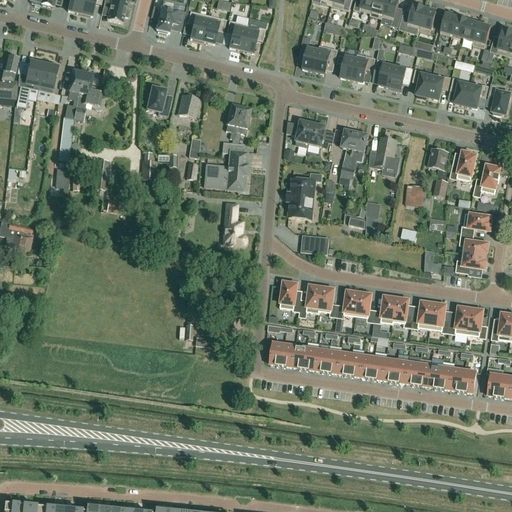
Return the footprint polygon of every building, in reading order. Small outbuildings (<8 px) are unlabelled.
[(42,0),(41,7),(52,10),(53,8),(54,9),(55,0),(42,0)] [(80,16),(83,0),(69,0),(71,0),(68,13),(80,16)] [(83,0),(80,16),(92,19),(95,6),(101,7),(102,0),(83,0)] [(105,0),(104,7),(110,9),(107,22),(122,26),(124,19),(128,20),(130,11),(126,10),(128,2),(121,0),(105,0)] [(312,0),(313,1),(312,3),(332,9),(334,0),(312,0)] [(334,0),(332,9),(343,12),(349,14),(352,0),(334,0)] [(371,17),(375,0),(363,0),(360,11),(371,14),(371,17)] [(375,0),(371,17),(382,20),(388,0),(387,0),(375,0)] [(388,0),(382,20),(383,18),(393,21),(392,27),(398,29),(402,15),(396,13),(399,3),(398,3),(388,0)] [(174,12),(176,4),(164,1),(159,21),(158,21),(156,30),(157,30),(157,32),(158,33),(158,34),(167,36),(168,35),(170,35),(172,26),(182,28),(186,15),(174,12)] [(418,34),(420,29),(425,11),(425,10),(414,7),(414,8),(414,7),(410,18),(405,16),(401,29),(407,31),(408,28),(419,31),(418,34)] [(436,14),(425,11),(420,29),(431,32),(436,14)] [(190,41),(202,44),(208,18),(190,14),(187,27),(193,28),(190,41)] [(452,39),(457,20),(446,17),(440,36),(452,39)] [(208,18),(202,44),(214,47),(217,34),(223,35),(226,23),(208,18)] [(453,37),(463,40),(468,23),(458,20),(457,20),(452,39),(452,40),(453,37)] [(229,50),(241,53),(247,30),(248,28),(229,23),(226,36),(232,37),(229,50)] [(468,23),(463,40),(474,43),(473,48),(479,26),(468,23)] [(479,26),(473,48),(484,51),(491,29),(479,26)] [(258,33),(247,30),(241,53),(253,56),(256,43),(262,45),(265,32),(259,31),(258,33)] [(496,56),(508,59),(511,43),(511,34),(504,32),(503,33),(500,44),(493,43),(490,54),(496,56)] [(302,45),(299,57),(306,58),(303,68),(303,71),(314,74),(320,48),(318,53),(308,51),(309,46),(302,45)] [(320,48),(314,74),(326,77),(327,73),(329,64),(335,65),(338,53),(320,48)] [(352,83),(358,57),(357,57),(357,59),(346,57),(345,59),(339,58),(337,66),(343,67),(340,80),(352,83)] [(358,57),(352,83),(364,85),(366,72),(373,74),(376,61),(358,57)] [(19,61),(8,59),(5,75),(10,76),(5,85),(0,83),(0,98),(15,100),(17,86),(14,85),(19,61)] [(378,88),(390,90),(395,67),(384,65),(384,64),(378,62),(373,85),(379,87),(378,88)] [(19,79),(18,89),(38,93),(44,67),(30,64),(27,78),(19,77),(19,79)] [(44,67),(38,93),(52,96),(58,70),(44,67)] [(407,70),(395,67),(390,90),(402,93),(403,86),(404,82),(410,83),(413,71),(407,70)] [(416,97),(428,100),(433,77),(422,74),(415,72),(412,85),(419,86),(416,97)] [(68,93),(70,93),(68,101),(74,102),(72,108),(67,107),(64,119),(73,121),(76,106),(78,95),(83,75),(73,73),(68,93)] [(73,121),(82,122),(85,107),(93,108),(93,110),(97,113),(103,109),(102,103),(100,103),(102,95),(89,92),(93,77),(83,75),(78,95),(76,106),(73,121)] [(433,77),(428,100),(439,103),(442,91),(448,93),(451,80),(444,79),(443,82),(433,79),(433,77)] [(454,106),(465,109),(470,88),(459,85),(460,82),(453,81),(450,93),(456,95),(454,106)] [(499,88),(491,86),(488,99),(495,101),(493,110),(492,115),(493,115),(493,117),(501,118),(501,117),(506,118),(511,96),(497,93),(499,88)] [(470,88),(465,109),(477,111),(479,100),(486,101),(489,89),(482,87),(481,90),(470,88)] [(164,101),(165,97),(166,93),(165,93),(165,91),(159,90),(159,91),(152,90),(151,97),(148,96),(147,104),(149,104),(147,112),(159,114),(158,117),(168,119),(171,105),(165,103),(164,101)] [(178,117),(195,121),(199,102),(183,98),(178,117)] [(233,142),(234,143),(241,110),(231,108),(226,133),(231,135),(229,141),(233,142)] [(233,142),(232,146),(238,146),(240,136),(246,137),(251,112),(241,110),(234,143),(233,142)] [(308,151),(313,126),(301,123),(296,144),(300,145),(299,149),(308,151)] [(326,129),(313,126),(308,151),(309,147),(327,151),(329,145),(323,144),(326,129)] [(349,171),(350,165),(356,136),(345,134),(342,151),(347,152),(344,164),(343,169),(349,171)] [(61,136),(58,163),(69,164),(70,155),(72,138),(61,136)] [(362,165),(368,139),(356,136),(350,165),(349,171),(354,172),(356,164),(362,165)] [(198,162),(200,148),(200,142),(191,141),(188,160),(198,162)] [(385,169),(397,172),(400,160),(393,159),(397,144),(382,141),(379,156),(379,157),(378,162),(377,161),(375,170),(383,172),(384,172),(385,169)] [(246,167),(247,158),(247,155),(243,154),(235,154),(236,146),(238,147),(238,146),(232,146),(223,145),(222,155),(230,156),(228,170),(206,168),(204,190),(226,192),(226,193),(240,194),(244,194),(245,178),(248,179),(248,177),(249,167),(246,167)] [(438,180),(445,181),(447,173),(444,172),(444,171),(447,155),(433,152),(429,169),(439,172),(438,180)] [(471,156),(463,154),(459,170),(453,169),(450,181),(457,182),(457,181),(470,184),(476,159),(471,157),(471,156)] [(178,159),(176,172),(183,173),(185,160),(178,159)] [(99,162),(95,191),(101,192),(104,193),(109,163),(99,162)] [(143,162),(142,183),(154,183),(156,163),(143,162)] [(194,183),(197,167),(188,166),(186,182),(194,183)] [(477,181),(473,198),(480,200),(482,194),(495,197),(497,185),(498,185),(500,179),(499,178),(500,171),(494,170),(495,168),(488,167),(488,168),(487,168),(483,183),(477,181)] [(291,195),(288,195),(287,204),(290,204),(289,220),(311,222),(315,184),(322,184),(322,176),(311,175),(310,183),(292,181),(291,195)] [(68,190),(69,178),(57,177),(56,189),(68,190)] [(448,184),(437,182),(434,198),(445,200),(448,184)] [(334,184),(328,183),(326,194),(331,196),(334,184)] [(421,210),(422,201),(424,189),(412,188),(411,199),(407,198),(405,208),(421,210)] [(422,201),(421,210),(429,211),(430,202),(422,201)] [(124,215),(126,206),(103,202),(101,214),(103,214),(103,212),(124,215)] [(236,223),(237,215),(237,207),(226,206),(223,247),(241,248),(243,248),(245,246),(246,244),(246,242),(246,240),(244,238),(242,237),(243,224),(237,224),(236,223)] [(371,213),(377,215),(378,208),(367,206),(366,231),(373,233),(376,220),(370,219),(371,213)] [(461,236),(474,238),(474,232),(490,234),(492,225),(490,225),(491,220),(481,218),(481,217),(474,216),(474,217),(465,216),(464,229),(462,229),(461,236)] [(365,231),(365,223),(350,220),(349,227),(365,231)] [(431,221),(429,230),(444,232),(446,224),(431,221)] [(0,238),(7,240),(15,242),(14,249),(18,253),(23,254),(30,252),(34,232),(3,225),(0,237),(0,238)] [(404,242),(418,245),(421,234),(407,231),(404,242)] [(463,249),(462,256),(486,259),(486,255),(487,255),(489,246),(473,244),(474,238),(461,236),(460,248),(463,249)] [(328,257),(329,243),(315,242),(314,256),(328,257)] [(485,264),(486,259),(462,256),(460,268),(457,267),(456,275),(468,276),(469,270),(485,272),(486,264),(485,264)] [(339,261),(330,260),(328,270),(337,271),(339,261)] [(425,265),(425,273),(440,275),(442,267),(433,266),(425,265)] [(300,315),(301,303),(295,302),(297,293),(298,287),(284,285),(282,297),(281,296),(280,303),(281,303),(280,311),(293,313),(293,314),(300,315)] [(318,288),(311,287),(311,289),(310,289),(308,303),(301,303),(300,315),(299,319),(306,320),(307,315),(318,316),(322,290),(317,290),(318,288)] [(334,292),(322,290),(318,316),(319,316),(319,314),(330,315),(330,319),(337,320),(339,308),(332,307),(334,292)] [(339,308),(337,320),(344,321),(344,317),(356,319),(359,296),(347,294),(345,309),(339,308)] [(374,325),(376,313),(370,312),(372,298),(359,296),(356,319),(368,321),(367,324),(374,325)] [(381,325),(393,327),(397,301),(384,299),(382,314),(376,313),(374,325),(381,326),(381,325)] [(409,303),(397,301),(393,327),(394,325),(405,326),(404,330),(411,331),(413,319),(407,318),(409,303)] [(418,331),(430,332),(434,306),(421,305),(419,320),(413,319),(411,331),(418,332),(418,331)] [(448,336),(450,324),(444,323),(446,308),(434,306),(430,332),(442,334),(441,335),(448,336)] [(467,338),(471,312),(459,310),(456,325),(450,324),(448,336),(455,337),(456,336),(467,338)] [(471,312),(467,338),(479,339),(479,340),(486,341),(487,329),(481,328),(483,314),(471,312)] [(510,344),(511,332),(511,317),(502,316),(500,331),(493,330),(492,342),(499,343),(499,342),(510,344)] [(223,341),(240,342),(242,323),(225,321),(224,333),(216,332),(215,340),(223,341)] [(196,340),(195,348),(211,350),(212,342),(196,340)] [(281,369),(285,347),(273,346),(272,348),(271,348),(270,355),(271,355),(270,367),(276,368),(276,369),(281,369)] [(285,347),(281,369),(287,370),(287,369),(293,370),(296,349),(285,347)] [(304,373),(307,350),(296,349),(293,370),(299,371),(299,372),(304,373)] [(315,373),(318,352),(307,350),(304,373),(309,373),(309,372),(315,373)] [(327,376),(330,354),(318,352),(315,373),(321,374),(321,375),(327,376)] [(338,376),(341,355),(330,354),(327,376),(332,377),(332,376),(338,376)] [(341,355),(338,376),(344,377),(344,378),(349,379),(352,357),(341,355)] [(361,380),(364,359),(352,357),(349,379),(354,380),(354,379),(361,380)] [(375,360),(364,359),(361,380),(367,381),(366,382),(372,382),(375,360)] [(383,383),(386,362),(375,360),(372,382),(377,383),(377,382),(383,383)] [(397,363),(386,362),(383,383),(389,384),(389,385),(394,386),(397,363)] [(406,386),(409,365),(397,363),(394,386),(399,386),(400,385),(406,386)] [(409,365),(406,386),(412,387),(412,388),(417,389),(420,367),(409,365)] [(420,367),(417,389),(422,390),(422,389),(428,389),(431,368),(420,367)] [(434,391),(439,392),(443,370),(431,368),(428,389),(434,390),(434,391)] [(445,392),(451,393),(454,372),(443,370),(439,392),(445,393),(445,392)] [(465,373),(454,372),(451,393),(457,393),(457,395),(462,395),(465,373)] [(477,375),(465,373),(462,395),(467,396),(467,395),(474,396),(477,375)] [(499,401),(502,378),(491,377),(488,398),(494,399),(494,400),(499,401)] [(511,401),(511,391),(511,379),(502,378),(499,401),(504,401),(505,400),(511,401)]
